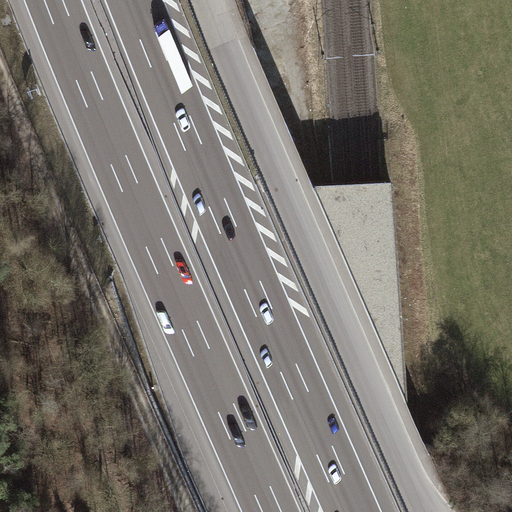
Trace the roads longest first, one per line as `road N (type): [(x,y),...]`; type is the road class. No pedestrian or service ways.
road 1 (motorway): [(53,0),(271,511)]
road 2 (motorway): [(352,511),(135,0)]
road 3 (unclassified): [(209,0),(425,511)]
road 4 (track): [(190,511),(0,70)]
road 5 (track): [(266,0),(307,137)]
